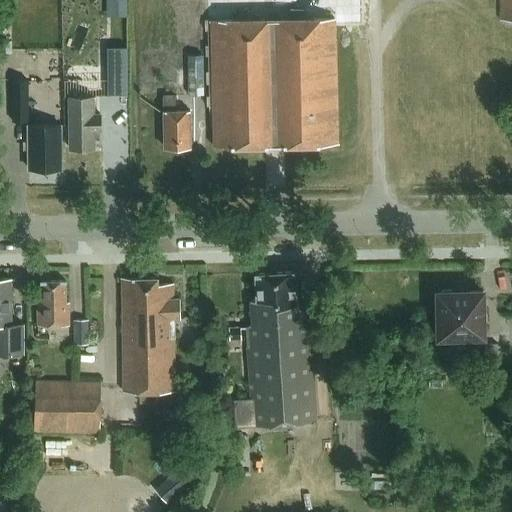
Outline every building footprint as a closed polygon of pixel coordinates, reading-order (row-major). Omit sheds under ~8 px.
[(511,0),(500,0),(501,20),(511,19),(511,0)] [(214,145),(338,143),(335,17),(211,19),(214,145)] [(107,47),(108,95),(128,95),(128,47),(107,47)] [(204,54),(188,54),(189,94),(205,94),(204,54)] [(30,120),(29,79),(13,79),(13,121),(30,120)] [(190,110),(177,110),(176,93),(164,94),(165,146),(191,146),(190,110)] [(95,113),(95,95),(71,95),(71,147),(95,147),(95,129),(101,129),(101,112),(95,113)] [(61,168),(61,124),(29,123),(29,167),(61,168)] [(246,327),(250,398),(235,399),(236,426),(316,422),(310,302),(296,303),(294,270),(275,271),(275,272),(268,273),(268,271),(255,272),(256,297),(250,298),(252,327),(246,327)] [(121,389),(180,389),(179,296),(174,296),(174,281),(158,282),(158,275),(120,275),(121,389)] [(13,324),(12,278),(0,277),(0,354),(24,354),(24,324),(13,324)] [(69,322),(69,299),(66,299),(65,278),(42,279),(42,294),(38,294),(39,323),(69,322)] [(439,338),(485,338),(484,292),(439,292),(439,338)] [(89,343),(88,318),(74,319),(74,343),(89,343)] [(230,339),(242,339),(241,326),(230,326),(230,339)] [(499,359),(498,343),(485,343),(486,368),(498,367),(498,373),(505,373),(505,359),(499,359)] [(102,381),(36,380),(35,432),(101,433),(102,381)] [(17,511),(23,484),(0,480),(0,511),(17,511)]
